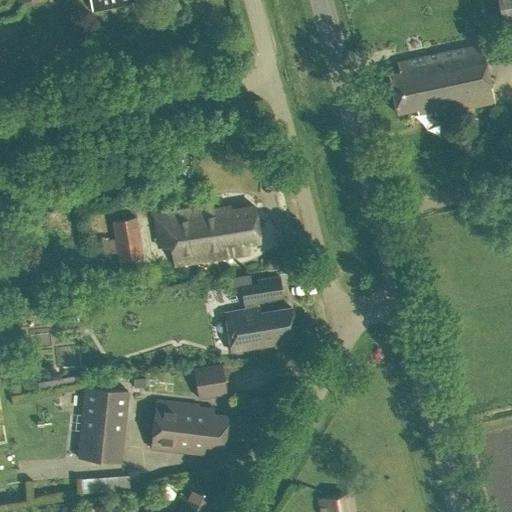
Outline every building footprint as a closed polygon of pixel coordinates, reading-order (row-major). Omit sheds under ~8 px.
[(89,0),(91,9),(140,0),(89,0)] [(511,0),(496,0),(503,31),(511,29),(511,0)] [(398,63),(400,72),(387,74),(395,114),(415,110),(416,115),(431,111),(432,116),(493,104),(481,45),(398,63)] [(164,210),(172,263),(249,251),(247,240),(259,239),(254,203),(229,207),(229,203),(212,206),(212,203),(164,210)] [(113,235),(99,237),(101,251),(115,249),(116,257),(141,254),(135,214),(110,218),(113,235)] [(229,287),(250,283),(248,274),(227,277),(229,287)] [(223,311),(229,351),(295,339),(289,306),(258,311),(257,301),(281,296),(277,275),(254,279),(255,284),(239,286),(243,308),(223,311)] [(62,311),(62,322),(80,321),(80,311),(62,311)] [(7,365),(11,392),(22,390),(18,363),(7,365)] [(219,363),(190,368),(195,396),(224,391),(219,363)] [(84,386),(77,457),(119,461),(125,389),(84,386)] [(195,406),(196,403),(153,398),(148,446),(202,451),(203,443),(221,445),(224,414),(210,413),(211,408),(195,406)] [(203,511),(214,486),(186,475),(177,499),(182,501),(177,511),(203,511)] [(77,480),(78,494),(130,490),(129,476),(77,480)] [(352,511),(349,493),(318,499),(320,511),(352,511)]
